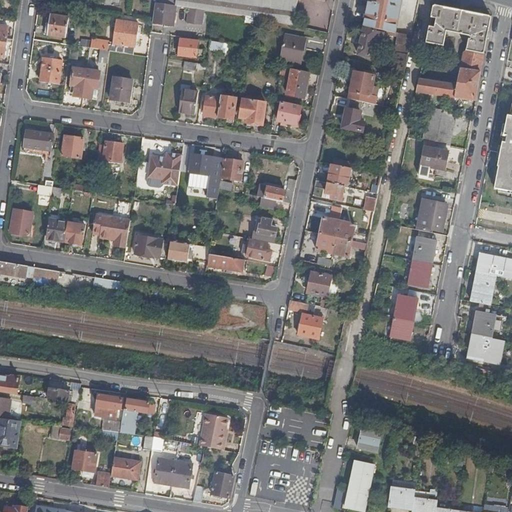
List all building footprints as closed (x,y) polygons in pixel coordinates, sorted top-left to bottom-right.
[(221,13),(222,0),(175,0),(175,6),(189,8),(203,11),(221,13)] [(256,0),(222,0),(221,13),(244,17),(253,18),(254,18),(256,0)] [(298,0),(296,0),(256,0),(254,18),(292,26),(298,0)] [(394,33),(401,0),(368,0),(364,27),(363,27),(394,33)] [(175,6),(159,4),(155,4),(153,20),(152,23),(172,26),(175,6)] [(419,79),(416,92),(475,101),(483,54),(484,54),(491,18),(466,13),(466,12),(458,10),(458,11),(433,6),(431,18),(436,19),(434,28),(429,27),(426,43),(443,46),(446,31),(469,36),(471,38),(471,40),(469,40),(467,51),(463,53),(457,85),(419,79)] [(203,11),(189,8),(187,24),(201,26),(203,11)] [(49,16),(46,36),(65,39),(68,18),(49,16)] [(109,43),(108,52),(109,52),(133,55),(134,47),(135,42),(137,25),(117,22),(113,43),(109,43)] [(0,37),(6,39),(8,27),(0,26),(0,37)] [(384,33),(363,29),(358,56),(370,58),(373,41),(382,43),(384,33)] [(285,34),(280,60),(299,64),(305,39),(285,34)] [(391,70),(404,73),(411,37),(398,34),(391,70)] [(198,42),(180,40),(179,46),(178,56),(196,58),(198,42)] [(228,52),(229,44),(209,41),(208,49),(228,52)] [(77,62),(79,47),(70,46),(68,61),(77,62)] [(108,52),(99,50),(97,62),(107,63),(109,52),(108,52)] [(43,60),(40,82),(58,84),(61,62),(43,60)] [(194,71),(196,63),(183,62),(182,69),(194,71)] [(279,79),(288,80),(290,69),(281,67),(279,79)] [(308,74),(309,73),(292,69),(287,95),(303,98),(304,97),(307,82),(307,81),(308,74)] [(70,94),(82,95),(86,72),(73,70),(70,94)] [(86,72),(82,95),(96,97),(100,74),(86,72)] [(178,74),(171,73),(169,86),(177,87),(178,74)] [(396,110),(401,85),(396,84),(396,87),(385,84),(381,99),(370,96),(374,77),(354,73),(350,92),(351,93),(350,100),(362,103),(396,110)] [(113,79),(110,100),(129,103),(132,82),(113,79)] [(169,86),(167,104),(174,104),(177,87),(169,86)] [(182,90),(178,113),(194,115),(198,93),(182,90)] [(203,116),(218,118),(221,100),(206,97),(205,104),(204,107),(204,109),(203,116)] [(221,100),(218,118),(227,119),(233,120),(236,100),(221,97),(221,100)] [(336,97),(335,104),(347,106),(348,99),(336,97)] [(241,100),(238,117),(247,119),(246,122),(252,123),(253,123),(263,125),(265,104),(241,100)] [(362,103),(350,100),(348,110),(347,109),(342,129),(363,133),(365,123),(359,122),(361,112),(360,112),(362,103)] [(296,125),(300,107),(281,103),(277,121),(282,122),(286,123),(296,125)] [(430,108),(423,141),(450,146),(457,113),(430,108)] [(511,116),(510,116),(507,116),(504,136),(507,136),(505,143),(503,153),(501,152),(498,167),(499,167),(495,189),(498,189),(507,191),(508,188),(511,189),(511,116)] [(52,135),(26,131),(24,147),(50,151),(52,135)] [(83,139),(64,137),(61,157),(81,159),(83,139)] [(112,143),(106,143),(103,161),(120,164),(123,145),(115,144),(112,143)] [(24,147),(23,152),(49,156),(50,151),(24,147)] [(425,147),(420,175),(434,178),(436,168),(445,170),(449,152),(425,147)] [(177,186),(182,155),(170,154),(170,159),(166,158),(151,156),(148,178),(163,180),(162,184),(177,186)] [(220,177),(222,159),(192,155),(189,172),(220,177)] [(351,169),(353,169),(354,164),(333,159),(332,165),(351,169)] [(224,160),(222,178),(240,181),(243,162),(224,160)] [(351,169),(332,165),(328,183),(344,187),(347,188),(351,169)] [(293,195),(296,181),(290,180),(287,192),(287,193),(293,195)] [(232,184),(220,181),(219,188),(231,191),(232,184)] [(328,183),(316,181),(314,187),(327,190),(326,194),(332,196),(331,199),(342,201),(344,187),(328,183)] [(52,187),(39,185),(38,195),(50,197),(52,187)] [(108,196),(109,188),(94,185),(93,194),(108,196)] [(380,186),(373,185),(371,193),(378,194),(380,186)] [(259,186),(257,197),(261,198),(277,201),(282,202),(285,191),(259,186)] [(52,187),(50,197),(60,198),(61,189),(52,187)] [(292,204),(293,195),(287,193),(287,192),(285,191),(282,202),(292,204)] [(374,213),(378,194),(371,193),(368,192),(364,210),(374,213)] [(277,201),(261,198),(259,206),(275,209),(277,201)] [(424,200),(418,230),(431,233),(432,230),(441,232),(447,205),(424,200)] [(14,210),(10,234),(29,237),(33,213),(14,210)] [(115,246),(126,248),(130,221),(96,215),(93,234),(100,235),(100,238),(116,241),(115,246)] [(336,238),(339,222),(323,218),(320,234),(336,238)] [(268,243),(273,244),(277,229),(270,227),(271,221),(263,219),(262,225),(260,225),(258,233),(254,232),(253,240),(268,243)] [(47,240),(64,242),(67,223),(50,220),(47,240)] [(355,225),(339,222),(336,238),(352,241),(355,225)] [(67,223),(64,242),(81,245),(84,225),(67,223)] [(209,253),(209,248),(174,242),(176,232),(172,232),(168,260),(187,263),(188,255),(191,256),(191,260),(207,262),(209,253)] [(332,254),(336,238),(320,234),(316,251),(332,254)] [(166,259),(169,241),(137,236),(134,254),(166,259)] [(352,241),(336,238),(332,254),(349,258),(350,248),(352,241)] [(418,238),(413,261),(432,265),(435,249),(436,244),(437,242),(418,238)] [(253,240),(247,239),(245,248),(248,248),(247,255),(246,258),(269,262),(272,252),(266,251),(268,243),(253,240)] [(366,251),(367,245),(352,241),(350,248),(366,251)] [(241,272),(243,261),(209,254),(208,266),(241,272)] [(479,261),(477,272),(496,276),(498,266),(504,267),(505,259),(480,254),(480,257),(479,261)] [(0,261),(0,273),(13,276),(19,277),(26,278),(27,267),(0,261)] [(413,261),(407,290),(417,292),(418,286),(428,288),(432,265),(413,261)] [(273,280),(275,267),(267,265),(264,279),(273,280)] [(33,277),(45,279),(47,270),(31,267),(31,271),(34,271),(33,277)] [(47,270),(45,279),(57,281),(59,272),(47,270)] [(477,272),(471,302),(480,303),(491,306),(496,276),(477,272)] [(305,304),(316,306),(320,307),(322,296),(328,297),(328,295),(332,279),(332,277),(312,273),(310,281),(309,285),(305,304)] [(82,275),(81,283),(94,285),(94,286),(123,291),(124,282),(82,275)] [(360,278),(355,277),(349,303),(355,304),(360,278)] [(335,297),(339,280),(332,279),(328,295),(335,297)] [(399,296),(394,319),(413,322),(418,299),(399,296)] [(290,301),(288,309),(312,315),(315,311),(316,306),(305,304),(290,301)] [(491,306),(480,303),(478,312),(489,314),(491,306)] [(477,312),(472,335),(492,339),(496,315),(489,314),(478,312),(477,312)] [(300,328),(298,335),(319,339),(321,330),(323,331),(325,324),(322,324),(323,319),(303,315),(300,325),(300,328)] [(413,322),(394,319),(391,337),(410,340),(411,332),(413,322)] [(492,339),(472,335),(468,358),(487,362),(492,339)] [(487,362),(498,364),(502,341),(492,339),(487,362)] [(0,376),(0,392),(17,394),(19,378),(10,377),(10,378),(0,376)] [(78,403),(80,390),(73,389),(72,392),(49,389),(48,399),(68,402),(78,403)] [(35,405),(36,397),(29,396),(23,395),(22,403),(35,405)] [(99,395),(95,416),(116,419),(118,409),(121,410),(122,399),(113,398),(110,397),(99,395)] [(0,399),(0,417),(8,418),(10,401),(0,399)] [(120,433),(130,434),(134,411),(147,414),(148,411),(153,412),(154,404),(141,402),(136,401),(128,400),(126,410),(124,410),(122,424),(120,433)] [(77,406),(78,403),(68,402),(64,427),(72,428),(76,406),(77,406)] [(331,415),(323,413),(319,433),(303,429),(299,445),(302,446),(324,450),(331,415)] [(205,414),(198,446),(220,451),(225,429),(227,419),(205,414)] [(0,419),(0,441),(7,442),(6,447),(15,448),(19,423),(0,419)] [(299,445),(303,429),(297,428),(298,422),(290,420),(289,426),(286,426),(283,442),(299,445)] [(122,424),(103,421),(102,431),(103,431),(118,433),(120,433),(122,424)] [(363,425),(358,449),(377,453),(382,430),(363,425)] [(51,437),(60,438),(61,431),(52,429),(51,437)] [(61,431),(60,438),(59,439),(69,441),(70,430),(61,429),(61,431)] [(117,440),(118,433),(103,431),(102,439),(117,440)] [(152,451),(154,437),(145,436),(143,449),(152,451)] [(163,439),(154,437),(152,451),(161,452),(163,439)] [(77,452),(74,470),(94,473),(97,455),(77,452)] [(114,459),(111,477),(138,481),(141,463),(114,459)] [(193,465),(158,459),(154,484),(189,489),(193,465)] [(355,461),(350,484),(369,488),(374,466),(355,461)] [(230,498),(234,476),(217,473),(212,495),(222,497),(226,498),(230,498)] [(96,487),(109,489),(111,480),(98,478),(96,487)] [(364,511),(369,488),(350,484),(345,508),(363,511),(364,511)] [(196,488),(193,502),(201,503),(204,490),(196,488)] [(391,488),(389,507),(413,510),(414,498),(415,491),(391,488)] [(337,509),(344,510),(345,489),(337,489),(337,509)] [(380,492),(373,491),(370,506),(377,508),(380,492)] [(413,510),(412,511),(436,511),(437,509),(438,501),(414,498),(413,510)]
